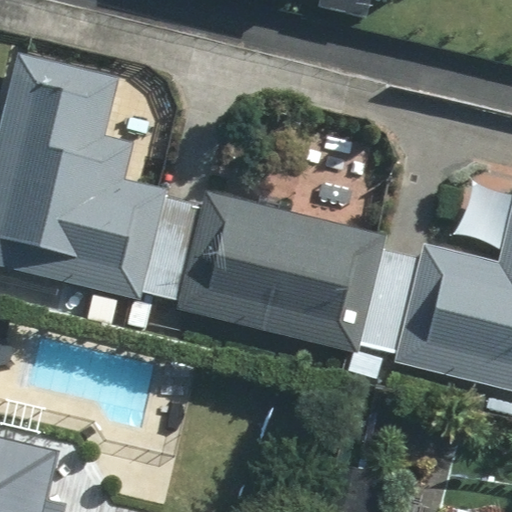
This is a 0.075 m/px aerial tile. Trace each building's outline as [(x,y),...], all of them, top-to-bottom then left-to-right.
[(327,0),(385,14),(389,0),(327,0)] [(115,187),(124,150),(98,144),(113,80),(10,56),(0,99),(0,269),(130,300),(155,196),(115,187)] [(511,196),(495,268),(418,250),(390,366),(511,394),(511,196)] [(379,241),(204,199),(177,312),(351,354),(379,241)] [(0,453),(0,511),(31,511),(43,464),(0,453)] [(376,511),(383,483),(333,472),(324,511),(376,511)]
